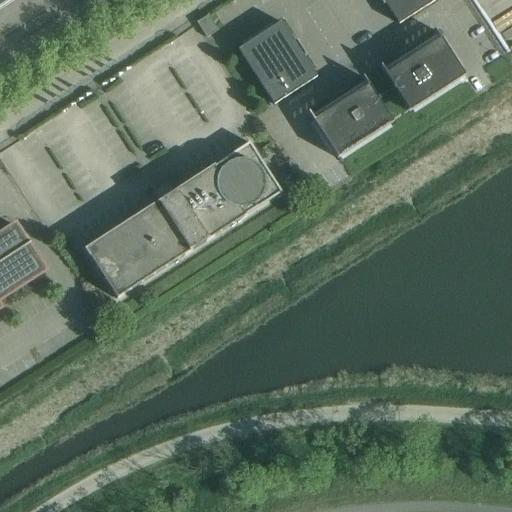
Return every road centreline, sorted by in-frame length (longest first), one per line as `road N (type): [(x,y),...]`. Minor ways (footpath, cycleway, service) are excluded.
road 1 (unclassified): [(41,511),(166,448),(268,421),(368,412),(511,418)]
road 2 (unclassified): [(0,122),(190,0)]
road 3 (unknown): [(0,194),(24,208),(63,279),(57,309),(0,350)]
